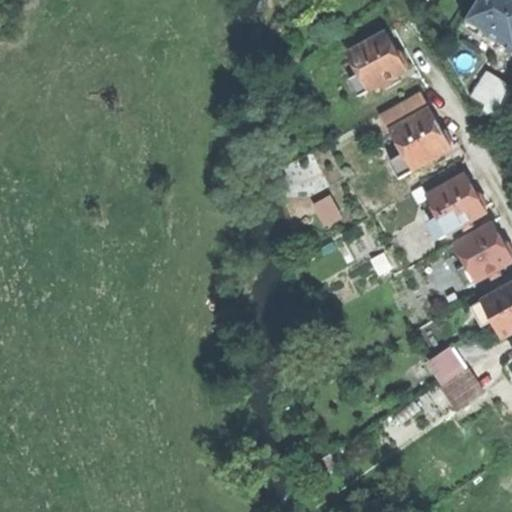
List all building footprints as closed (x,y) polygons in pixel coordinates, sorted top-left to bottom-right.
[(511,48),(509,52),(511,53),(511,0),(484,0),(471,21),(485,30),(503,41),(511,46),(511,48)] [(481,36),(485,30),(471,21),(467,28),(481,36)] [(351,82),(361,98),(384,85),(387,91),(396,86),(393,80),(408,71),(407,68),(411,66),(404,55),(398,54),(394,46),(387,34),(349,56),(361,76),(351,82)] [(500,46),(509,52),(511,48),(511,46),(503,41),(500,46)] [(475,96),(488,105),(503,80),(490,72),(475,96)] [(484,110),(499,119),(511,98),(511,85),(503,80),(488,105),(484,110)] [(391,133),(395,131),(432,111),(422,94),(382,116),(391,133)] [(432,111),(395,131),(407,153),(394,161),(403,178),(454,150),(452,146),(456,144),(448,130),(443,132),(438,123),(432,111)] [(433,222),(442,238),(489,212),(491,205),(484,193),(477,193),(473,186),(468,176),(431,196),(443,217),(433,222)] [(315,204),(325,225),(342,217),(332,195),(315,204)] [(461,272),(470,288),(511,265),(511,244),(510,241),(506,243),(497,226),(459,246),(470,267),(461,272)] [(497,323),(506,340),(511,336),(511,286),(475,307),(487,329),(497,323)] [(430,362),(445,386),(468,372),(453,348),(430,362)] [(445,386),(460,411),(483,397),(468,372),(445,386)]
